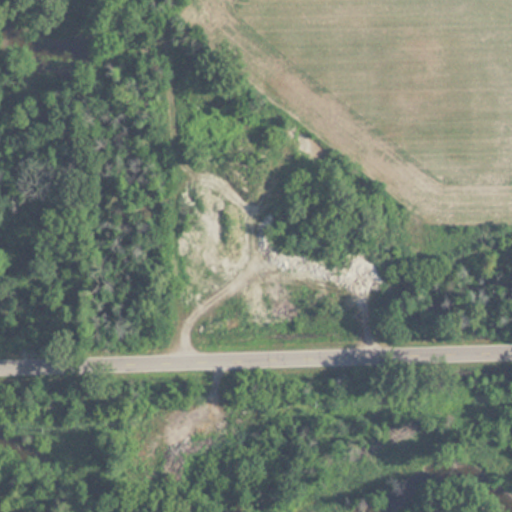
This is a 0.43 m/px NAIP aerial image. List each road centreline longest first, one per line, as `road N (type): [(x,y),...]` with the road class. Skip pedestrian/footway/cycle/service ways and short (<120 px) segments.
road 1 (residential): [(0,362),(511,348)]
road 2 (track): [(178,0),(156,27),(172,154),(244,187),(258,251),(184,316),(187,357)]
road 3 (track): [(258,251),(342,275),(356,287),(373,352)]
